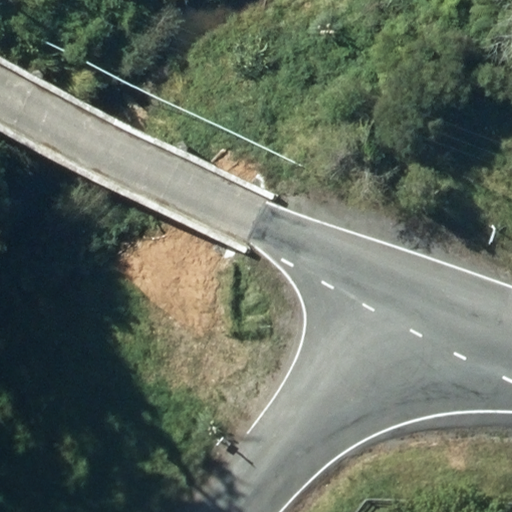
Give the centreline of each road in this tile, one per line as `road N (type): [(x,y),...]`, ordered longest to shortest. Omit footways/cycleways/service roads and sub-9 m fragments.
road 1 (secondary): [(0,93),(416,297)]
road 2 (unclassified): [(239,511),(279,451),(416,297)]
